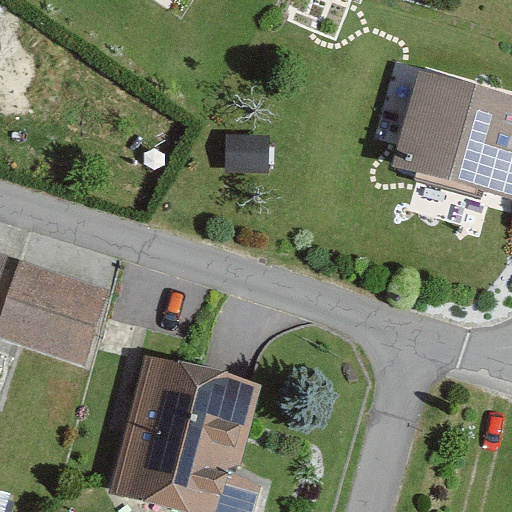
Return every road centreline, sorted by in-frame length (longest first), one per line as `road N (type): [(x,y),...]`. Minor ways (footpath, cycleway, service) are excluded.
road 1 (residential): [(0,204),(421,336)]
road 2 (residential): [(371,511),(421,336)]
